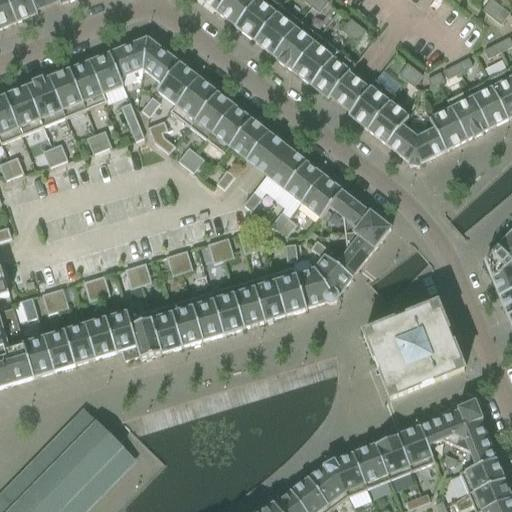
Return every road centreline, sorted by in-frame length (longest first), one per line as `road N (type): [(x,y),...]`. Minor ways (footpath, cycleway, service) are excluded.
road 1 (residential): [(152,6),(394,197),(431,238)]
road 2 (residential): [(511,424),(431,238)]
road 3 (residential): [(0,69),(152,6)]
